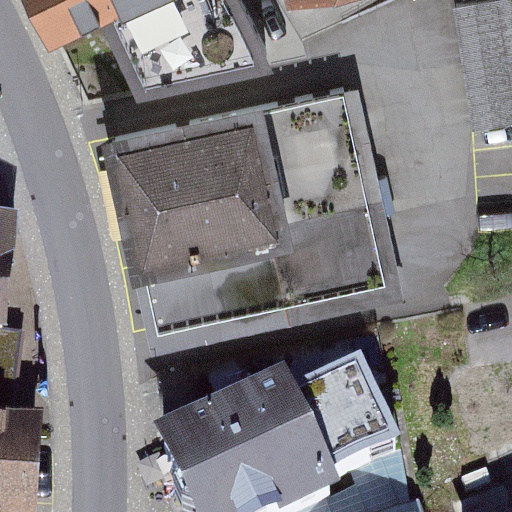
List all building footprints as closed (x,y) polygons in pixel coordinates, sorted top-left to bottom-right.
[(247,0),(22,0),(42,49),(116,22),(137,82),(263,41),(247,0)] [(282,0),(311,45),(389,0),(406,0),(407,2),(411,0),(282,0)] [(511,4),(453,13),(474,147),(511,141),(511,4)] [(361,102),(121,150),(159,338),(398,290),(361,102)] [(20,237),(0,235),(0,423),(43,426),(46,348),(17,349),(20,237)] [(511,364),(467,372),(481,465),(511,460),(511,364)] [(350,368),(147,451),(172,511),(357,511),(402,494),(350,368)] [(46,511),(49,436),(0,434),(0,511),(46,511)]
